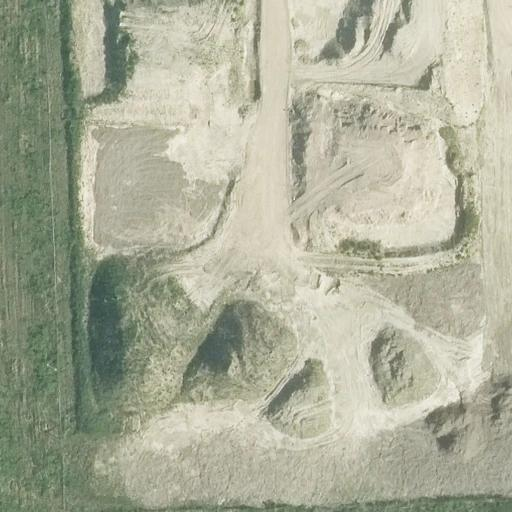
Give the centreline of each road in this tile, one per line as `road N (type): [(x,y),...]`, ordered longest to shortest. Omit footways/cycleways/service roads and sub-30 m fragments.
road 1 (track): [(277,221),(274,0)]
road 2 (track): [(492,0),(495,206)]
